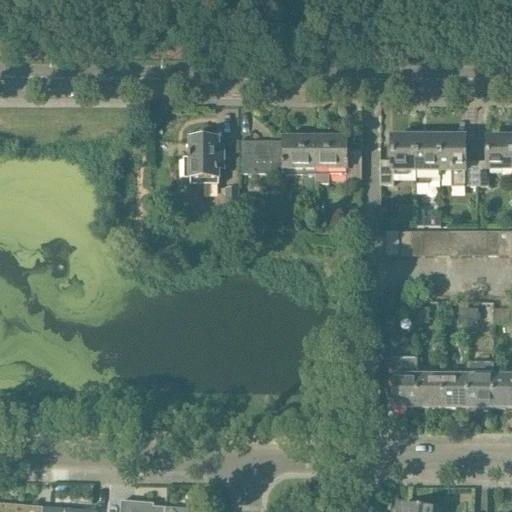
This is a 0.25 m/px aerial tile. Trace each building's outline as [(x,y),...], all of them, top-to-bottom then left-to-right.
[(316,174),(316,173),(315,140),(285,140),(285,145),(285,178),(316,178),(316,174)] [(362,183),(362,155),(348,155),(349,140),(315,140),(316,173),(330,173),(330,178),(348,178),(348,183),(362,183)] [(393,174),(417,174),(418,141),(393,140),(393,164),(381,164),(381,187),(393,187),(393,174)] [(440,140),(431,140),(418,141),(417,174),(417,188),(430,187),(430,174),(441,174),(440,140)] [(452,190),(477,190),(476,164),(465,164),(465,141),(440,140),(441,174),(452,174),(452,190)] [(488,172),(511,172),(511,142),(511,140),(488,141),(488,164),(480,164),(476,164),(477,190),(480,190),(488,190),(488,172)] [(184,162),(184,182),(203,182),(203,188),(219,188),(219,171),(224,171),(224,151),(219,151),(219,142),(191,142),(191,162),(184,162)] [(239,177),(285,178),(285,145),(239,144),(239,177)] [(227,192),(227,215),(239,215),(239,192),(227,192)] [(441,220),(425,220),(425,213),(418,213),(418,230),(441,230),(441,220)] [(399,260),(399,235),(386,234),(386,260),(399,260)] [(412,235),(399,235),(399,260),(412,260),(412,235)] [(424,235),(412,235),(412,260),(424,260),(424,235)] [(431,235),(424,235),(424,260),(437,260),(437,235),(431,235)] [(449,235),(437,235),(437,260),(448,260),(449,235)] [(461,235),(449,235),(448,260),(461,260),(461,235)] [(474,235),(461,235),(461,260),(473,260),(474,235)] [(486,235),(474,235),(473,260),(486,260),(486,235)] [(498,235),(486,235),(486,260),(498,260),(498,235)] [(511,235),(498,235),(498,260),(511,261),(511,235)] [(393,333),(393,310),(380,310),(380,333),(393,333)] [(429,310),(428,310),(418,310),(418,324),(429,324),(429,310)] [(459,325),(468,325),(468,311),(459,311),(459,325)] [(478,325),(478,311),(468,311),(468,325),(478,325)] [(417,412),(418,378),(418,362),(392,362),(392,379),(391,411),(394,411),(394,414),(406,414),(406,411),(417,412)] [(468,412),(492,412),(493,379),(493,365),(468,365),(468,373),(468,412)] [(443,412),(468,412),(468,373),(443,373),(443,378),(443,412)] [(417,412),(418,412),(431,412),(443,412),(443,378),(418,378),(417,412)] [(492,412),(494,412),(511,412),(511,378),(493,379),(492,412)]
